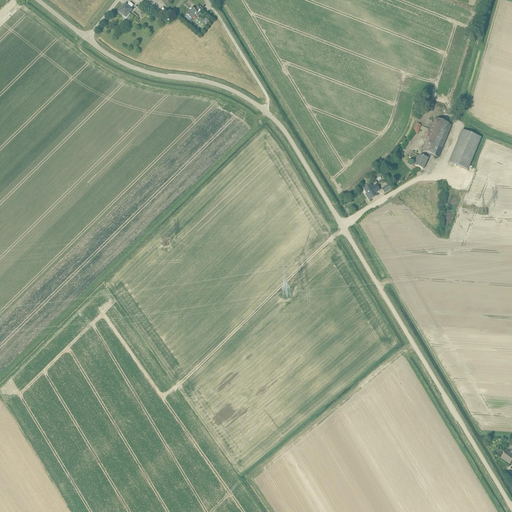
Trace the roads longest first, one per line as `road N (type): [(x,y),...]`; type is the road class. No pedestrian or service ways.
road 1 (unclassified): [(511,509),(277,125),(225,88),(114,60),(35,0)]
road 2 (track): [(210,5),(268,99),(263,112)]
